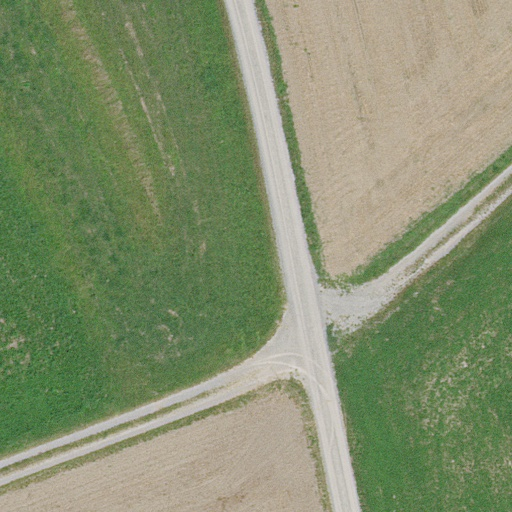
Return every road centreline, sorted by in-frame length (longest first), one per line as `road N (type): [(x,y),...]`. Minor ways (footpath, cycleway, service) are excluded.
road 1 (track): [(511,174),(293,310),(0,447)]
road 2 (track): [(236,0),(336,511)]
